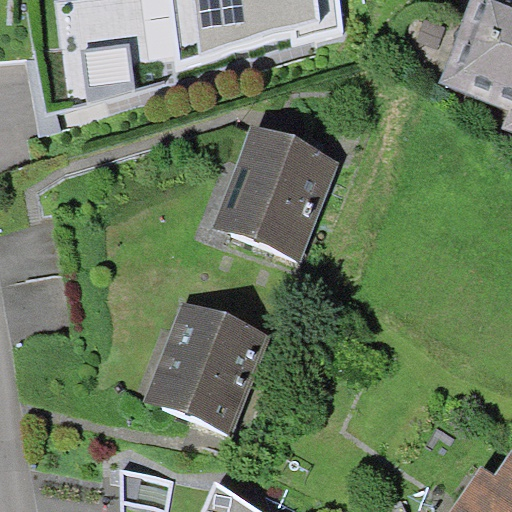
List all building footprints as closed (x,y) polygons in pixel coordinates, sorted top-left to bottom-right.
[(320,0),(154,0),(162,70),(323,22),(320,0)] [(511,5),(498,0),(463,0),(427,87),(505,120),(499,135),(511,139),(511,5)] [(332,167),(249,137),(211,241),(295,271),(332,167)] [(272,348),(172,309),(142,384),(242,423),(272,348)] [(511,511),(511,465),(489,450),(447,511),(511,511)] [(261,511),(214,481),(200,511),(261,511)]
